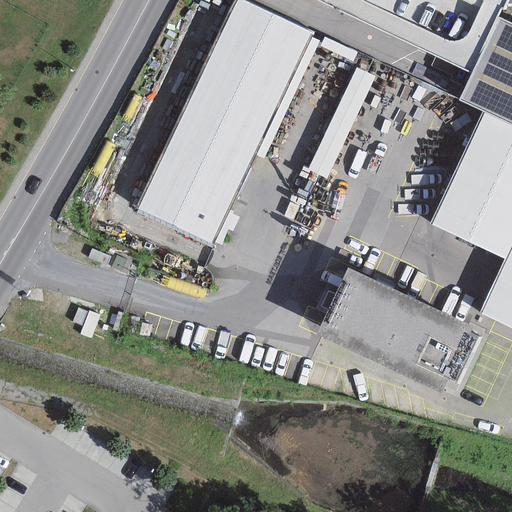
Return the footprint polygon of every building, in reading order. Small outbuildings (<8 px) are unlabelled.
[(211,246),(254,155),(311,38),(313,33),(242,0),(233,0),(134,210),(211,246)] [(320,0),(380,28),(471,73),(498,18),(506,0),(320,0)] [(511,25),(498,18),(471,73),(459,100),(483,111),(430,225),(503,259),(477,313),(511,329),(511,25)] [(319,42),(311,38),(254,155),(263,159),(319,42)] [(472,327),(347,269),(316,335),(441,393),(447,380),(458,385),(480,338),(469,333),(472,327)]
